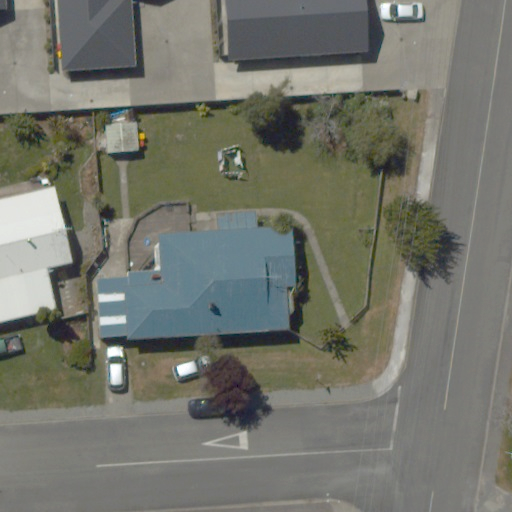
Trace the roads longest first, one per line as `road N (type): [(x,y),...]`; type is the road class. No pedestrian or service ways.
road 1 (residential): [(504,0),(436,458)]
road 2 (residential): [(0,472),(390,448),(436,458)]
